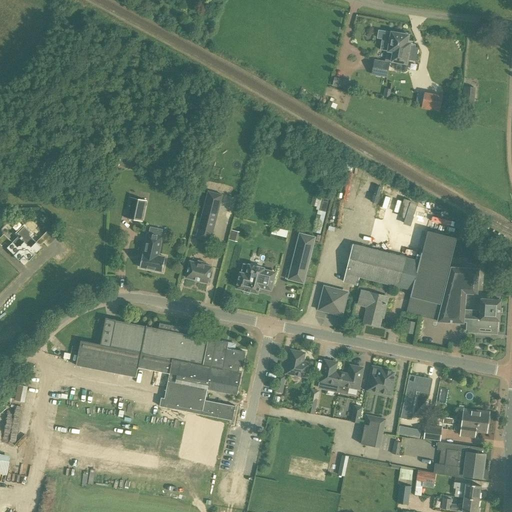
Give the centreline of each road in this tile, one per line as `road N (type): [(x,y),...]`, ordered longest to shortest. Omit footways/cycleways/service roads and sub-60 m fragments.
road 1 (unclassified): [(0,379),(62,319),(101,299),(151,299),(271,325)]
road 2 (unclassified): [(511,373),(271,325)]
road 3 (unclassified): [(511,25),(357,0)]
